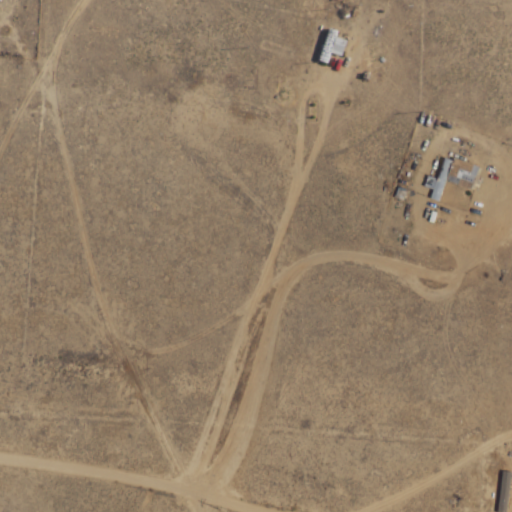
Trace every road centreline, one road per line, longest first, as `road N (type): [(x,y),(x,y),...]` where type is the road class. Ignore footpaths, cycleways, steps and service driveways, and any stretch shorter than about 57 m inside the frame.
road 1 (residential): [(0,95),(21,144),(29,486)]
road 2 (residential): [(175,511),(203,187)]
road 3 (residential): [(0,485),(168,489),(261,511)]
road 4 (residential): [(190,349),(335,342),(342,259)]
